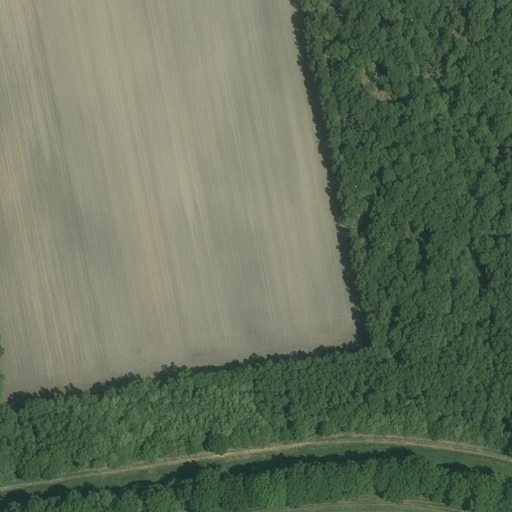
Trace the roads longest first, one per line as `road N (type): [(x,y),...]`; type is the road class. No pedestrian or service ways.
road 1 (track): [(268,449),(0,490)]
road 2 (track): [(511,459),(407,442),(268,449)]
